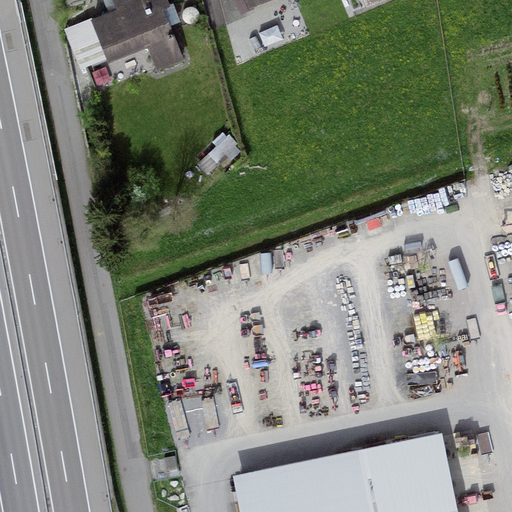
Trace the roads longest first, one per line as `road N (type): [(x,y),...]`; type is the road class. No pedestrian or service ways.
road 1 (unclassified): [(40,0),(140,511)]
road 2 (motorway): [(71,511),(0,122)]
road 3 (motorway): [(0,393),(21,511)]
